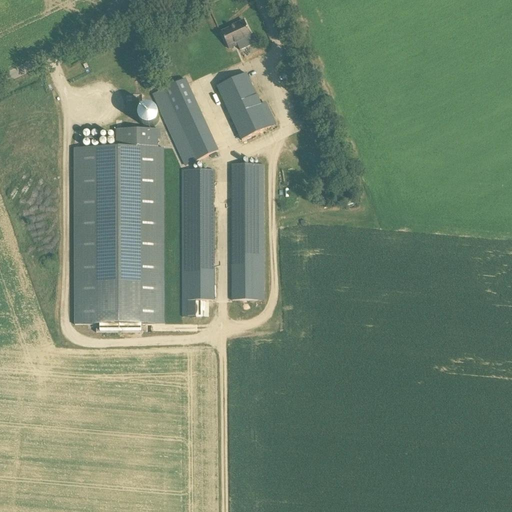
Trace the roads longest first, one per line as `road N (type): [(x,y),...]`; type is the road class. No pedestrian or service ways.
road 1 (unclassified): [(0,84),(177,0)]
road 2 (track): [(221,322),(223,511)]
